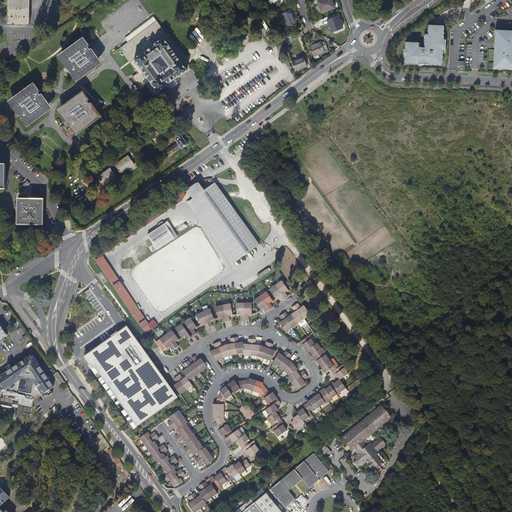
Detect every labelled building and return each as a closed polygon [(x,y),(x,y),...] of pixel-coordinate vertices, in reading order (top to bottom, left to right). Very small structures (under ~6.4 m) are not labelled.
[(8,0),(8,29),(30,30),(30,0),(8,0)] [(235,7),(226,0),(216,0),(231,12),(235,7)] [(330,0),(316,0),(319,6),(315,7),(316,12),(320,10),(320,11),(333,6),(330,0)] [(291,9),(281,12),(286,25),(296,21),(291,9)] [(337,15),(326,19),(330,30),(341,26),(337,15)] [(441,65),(442,26),(428,26),(428,35),(424,35),(423,48),(418,47),(419,42),(404,42),(403,64),(441,65)] [(511,30),(495,30),(494,44),(493,69),(511,69),(511,30)] [(187,71),(163,38),(160,40),(156,43),(153,45),(154,46),(142,54),(142,53),(139,55),(135,58),(133,60),(157,93),(166,86),(166,85),(177,77),(178,77),(187,71)] [(320,41),(308,45),(312,55),(314,58),(318,56),(317,53),(324,51),(323,48),(326,47),(324,40),(320,41)] [(85,48),(82,44),(64,57),(72,68),(69,70),(71,73),(74,71),(77,75),(96,62),(88,51),(90,50),(88,47),(85,48)] [(302,54),(291,59),(295,69),(306,65),(302,54)] [(136,83),(142,80),(137,73),(132,77),(136,83)] [(50,106),(42,95),(44,94),(42,91),(40,92),(37,88),(17,102),(25,113),(22,115),(24,118),(27,116),(31,120),(50,106)] [(321,94),(325,100),(332,95),(329,90),(321,94)] [(71,134),(97,116),(89,105),(90,103),(88,100),(86,101),(83,98),(65,111),(72,122),(69,124),(72,127),(68,130),(71,134)] [(188,145),(178,131),(176,133),(177,135),(176,136),(178,139),(176,140),(177,143),(164,152),(168,157),(181,148),(181,149),(188,145)] [(105,185),(136,164),(129,155),(116,164),(114,162),(109,164),(111,167),(99,176),(105,185)] [(53,178),(47,173),(44,176),(50,182),(53,178)] [(205,190),(199,183),(190,189),(238,259),(259,245),(216,184),(205,190)] [(238,261),(195,199),(191,202),(234,264),(238,261)] [(41,224),(41,200),(17,200),(16,224),(41,224)] [(101,254),(149,221),(147,217),(99,250),(101,254)] [(102,255),(150,223),(149,221),(101,254),(102,255)] [(166,224),(149,234),(157,246),(173,236),(166,224)] [(95,260),(102,255),(101,254),(99,250),(97,251),(92,255),(95,260)] [(123,286),(102,255),(95,260),(142,329),(149,324),(140,311),(139,312),(122,287),(123,286)] [(288,289),(281,280),(275,284),(285,298),(288,296),(285,293),(284,291),(288,289)] [(285,298),(275,284),(269,288),(275,298),(278,296),(279,297),(282,300),(285,298)] [(140,311),(123,286),(122,287),(139,312),(140,311)] [(272,300),(266,291),(260,295),(269,309),(272,307),(270,303),(269,302),(272,300)] [(269,309),(260,295),(253,299),(260,309),(263,307),(264,308),(266,311),(269,309)] [(311,315),(304,306),(301,308),(300,307),(298,303),(295,306),(304,319),(311,315)] [(233,315),(230,304),(223,305),(227,322),(230,321),(229,317),(229,316),(233,315)] [(227,322),(223,305),(216,307),(218,318),(222,317),(222,319),(223,323),(227,322)] [(304,319),(295,306),(292,308),(294,311),(295,312),(292,314),(298,323),(304,319)] [(214,319),(210,309),(203,312),(209,327),(213,326),(211,322),(211,321),(214,319)] [(209,327),(203,312),(196,315),(200,325),(204,324),(204,325),(206,329),(209,327)] [(298,323),(292,314),(289,316),(288,315),(285,312),(282,314),(292,328),(298,323)] [(292,328),(282,314),(279,316),(282,320),(282,321),(279,323),(286,332),(292,328)] [(197,327),(190,318),(184,322),(193,335),(194,336),(197,334),(194,331),(194,329),(197,327)] [(145,333),(157,325),(154,321),(149,324),(142,329),(145,333)] [(190,336),(181,324),(175,328),(182,338),(185,335),(186,337),(188,340),(191,338),(190,336)] [(178,397),(148,355),(126,325),(84,356),(138,425),(178,397)] [(179,340),(172,331),(166,335),(176,349),(179,346),(177,343),(176,342),(179,340)] [(176,349),(166,335),(160,339),(167,349),(170,346),(170,348),(173,351),(176,349)] [(315,345),(311,339),(312,338),(310,335),(308,337),(301,341),(299,343),(301,346),(302,345),(304,347),(306,351),(308,349),(315,345)] [(243,344),(243,342),(238,343),(238,341),(237,337),(234,338),(237,354),(243,353),(243,344)] [(237,354),(234,338),(230,339),(231,343),(231,344),(227,345),(230,355),(237,354)] [(251,356),(252,339),(248,339),(248,343),(248,345),(243,344),(243,353),(244,355),(251,356)] [(258,356),(260,346),(255,345),(255,344),(256,340),(252,339),(251,356),(258,356)] [(230,355),(227,345),(222,347),(222,345),(220,342),(217,343),(223,358),(230,355)] [(264,359),(270,343),(266,342),(265,346),(265,347),(260,346),(258,356),(264,359)] [(223,358),(217,343),(213,344),(215,348),(215,350),(210,352),(217,361),(223,358)] [(272,360),(276,351),(272,350),(272,348),(273,344),(270,343),(264,359),(271,361),(272,360)] [(313,359),(325,351),(322,348),(321,349),(317,343),(315,345),(308,349),(310,352),(312,355),(311,356),(313,359)] [(279,367),(289,353),(286,351),(283,354),(283,356),(279,353),(274,361),(273,362),(279,367)] [(330,360),(326,355),(327,354),(325,351),(313,359),(315,362),(317,361),(321,367),(330,360)] [(285,371),(292,363),(288,360),(289,359),(292,356),(289,353),(279,367),(285,371)] [(56,389),(33,354),(0,375),(0,380),(4,387),(0,402),(0,405),(12,409),(13,404),(19,406),(16,416),(30,419),(37,402),(36,400),(38,398),(40,398),(42,398),(44,397),(56,389)] [(207,367),(201,358),(198,361),(197,359),(195,356),(192,358),(194,362),(195,363),(201,372),(207,367)] [(201,372),(195,363),(192,365),(191,364),(188,360),(185,363),(195,376),(201,372)] [(334,366),(330,360),(321,367),(323,370),(325,373),(330,369),(332,372),(338,368),(336,365),(334,366)] [(195,376),(185,363),(183,365),(185,368),(186,369),(183,372),(185,375),(186,377),(189,380),(195,376)] [(297,370),(302,366),(300,363),(296,366),(295,367),(292,363),(285,371),(289,376),(296,370),(297,370)] [(340,380),(349,373),(345,368),(346,367),(344,364),(338,368),(332,372),(334,374),(334,375),(336,374),(338,377),(340,380)] [(292,384),(305,374),(303,371),(300,374),(299,374),(296,370),(289,376),(288,377),(292,384)] [(64,380),(58,371),(56,373),(54,374),(60,383),(62,381),(64,380)] [(189,380),(186,377),(183,379),(182,378),(180,374),(177,377),(186,390),(193,386),(189,380)] [(305,383),(303,380),(304,379),(308,377),(305,374),(292,384),(296,390),(305,383)] [(186,390),(177,377),(174,379),(176,382),(177,383),(174,385),(180,394),(186,390)] [(253,391),(256,381),(251,379),(250,378),(249,380),(242,381),(243,389),(246,388),(253,391)] [(243,389),(242,381),(235,382),(234,380),(232,381),(228,384),(229,386),(234,392),(235,393),(240,389),(243,389)] [(340,380),(336,382),(334,384),(333,382),(330,384),(331,386),(337,394),(338,396),(341,394),(340,392),(346,388),(340,380)] [(268,390),(263,384),(263,383),(260,382),(256,381),(253,391),(260,393),(260,394),(262,396),(268,390)] [(227,387),(226,386),(222,389),(220,390),(221,392),(218,398),(225,402),(226,399),(232,395),(231,394),(227,387)] [(337,394),(331,386),(327,388),(325,389),(324,388),(321,390),(329,402),(331,400),(330,399),(337,394)] [(273,393),(273,392),(270,394),(268,390),(262,396),(263,398),(268,404),(269,403),(276,399),(277,398),(274,394),(273,393)] [(329,402),(321,390),(318,392),(318,393),(319,394),(313,398),(319,407),(325,403),(326,404),(329,402)] [(224,411),(224,404),(225,402),(218,398),(215,404),(213,404),(213,405),(213,412),(224,411)] [(314,411),(319,407),(313,398),(307,402),(308,403),(305,405),(309,411),(312,409),(314,411)] [(279,410),(276,407),(278,406),(281,404),(280,403),(279,401),(278,401),(271,406),(270,407),(263,412),(266,418),(269,416),(270,416),(276,412),(279,410)] [(309,417),(307,413),(309,411),(305,405),(302,407),(303,408),(301,410),(297,413),(299,415),(303,421),(309,417)] [(362,442),(391,417),(382,405),(342,438),(352,450),(354,448),(358,453),(356,455),(364,464),(366,462),(375,472),(385,464),(369,445),(366,447),(362,442)] [(169,426),(183,416),(179,410),(170,417),(172,420),(171,421),(167,423),(169,426)] [(224,419),(224,411),(213,412),(213,417),(213,419),(215,419),(218,425),(226,421),(224,419)] [(279,416),(276,412),(270,416),(267,418),(271,424),(274,422),(276,425),(282,421),(279,416)] [(303,421),(299,415),(295,417),(293,419),(294,420),(291,422),(293,426),(296,429),(298,427),(299,428),(305,424),(303,421)] [(186,424),(188,422),(183,416),(169,426),(172,429),(175,427),(176,426),(178,429),(186,424)] [(189,421),(192,426),(199,422),(196,417),(189,421)] [(230,431),(231,430),(228,425),(226,421),(218,425),(221,429),(218,431),(221,434),(223,437),(224,436),(230,431)] [(287,431),(285,428),(283,425),(284,424),(284,423),(282,421),(276,425),(270,429),(273,432),(274,432),(278,437),(287,431)] [(177,439),(190,430),(186,424),(178,429),(177,430),(179,433),(178,434),(175,436),(177,439)] [(236,440),(242,436),(238,429),(233,433),(232,434),(226,438),(224,439),(226,441),(226,442),(230,440),(231,439),(233,442),(236,440)] [(195,436),(190,430),(177,439),(179,442),(182,440),(183,439),(186,442),(195,436)] [(144,444),(157,435),(155,432),(150,436),(148,432),(140,438),(144,444)] [(247,441),(249,440),(245,434),(242,436),(236,440),(240,445),(243,449),(249,444),(247,441)] [(157,444),(154,441),(159,438),(157,435),(144,444),(149,450),(157,444)] [(186,452),(199,442),(195,436),(186,442),(188,446),(187,447),(184,449),(186,452)] [(259,450),(255,445),(256,444),(254,441),(249,444),(243,449),(245,452),(246,451),(248,454),(250,456),(259,450)] [(197,453),(203,448),(199,442),(186,452),(188,455),(191,452),(192,451),(194,455),(197,453)] [(153,456),(166,447),(164,444),(159,448),(157,444),(149,450),(153,456)] [(320,451),(327,458),(332,454),(325,446),(320,451)] [(165,457),(163,454),(168,450),(166,447),(153,456),(157,463),(159,462),(165,457)] [(209,453),(205,447),(203,448),(197,453),(199,456),(195,459),(197,462),(209,453)] [(206,465),(214,460),(209,453),(197,462),(199,465),(203,462),(206,465)] [(289,491),(303,479),(310,488),(330,471),(314,453),(271,489),(286,508),(296,499),(289,491)] [(364,464),(356,455),(354,456),(362,466),(364,464)] [(163,468),(176,459),(174,456),(169,459),(167,456),(165,457),(159,462),(163,468)] [(174,469),(176,468),(173,465),(178,462),(176,459),(163,468),(168,474),(174,469)] [(245,470),(251,466),(250,464),(246,459),(241,463),(240,462),(238,463),(234,466),(239,473),(240,475),(246,471),(245,470)] [(125,476),(128,474),(121,462),(118,463),(125,476)] [(234,466),(233,464),(229,467),(227,468),(226,467),(223,469),(227,476),(230,474),(233,478),(239,473),(234,466)] [(170,481),(183,472),(181,469),(176,472),(174,469),(168,474),(166,475),(170,481)] [(227,476),(223,469),(222,470),(220,471),(221,473),(215,477),(217,479),(222,486),(227,482),(228,483),(231,481),(227,476)] [(183,482),(181,478),(185,475),(183,472),(170,481),(175,487),(183,482)] [(218,493),(211,484),(208,487),(207,486),(205,482),(202,484),(211,498),(218,493)] [(211,498),(202,484),(199,486),(201,490),(202,491),(199,493),(200,494),(200,495),(205,502),(211,498)] [(2,505),(11,497),(2,486),(0,487),(0,511),(4,511),(2,509),(2,505)] [(205,502),(200,495),(197,498),(196,497),(194,493),(191,495),(201,509),(207,504),(205,502)] [(282,511),(266,493),(255,503),(262,511),(282,511)] [(196,511),(201,509),(191,495),(188,497),(191,501),(191,502),(188,504),(193,511),(196,511)] [(262,511),(255,503),(243,511),(262,511)]
